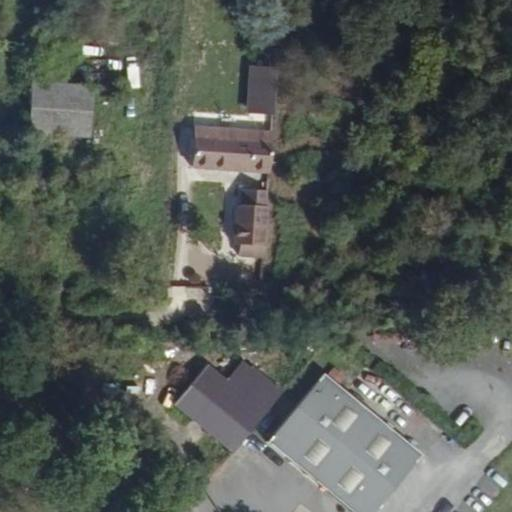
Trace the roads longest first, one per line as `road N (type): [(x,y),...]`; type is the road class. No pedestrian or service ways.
road 1 (track): [(252,306),(0,333)]
road 2 (secondary): [(144,511),(0,409)]
